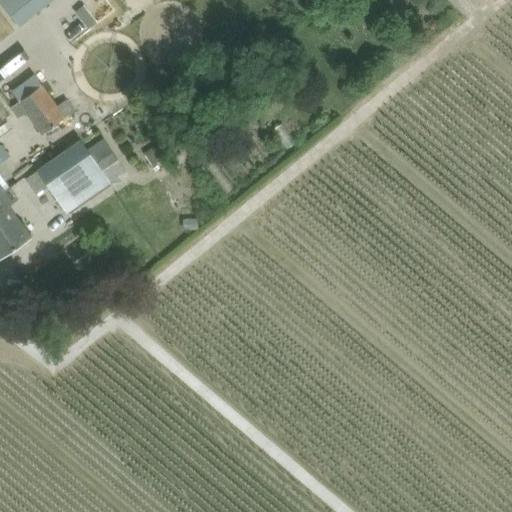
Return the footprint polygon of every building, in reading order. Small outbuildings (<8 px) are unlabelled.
[(0,0),(20,25),(50,0),(0,0)] [(42,134),(65,118),(42,85),(19,101),(11,107),(18,117),(26,112),(42,134)] [(281,136),(297,149),(303,142),(287,129),(281,136)] [(80,140),(38,170),(67,212),(97,192),(110,183),(110,182),(102,171),(80,140)] [(166,156),(157,143),(144,153),(153,166),(166,156)] [(0,174),(0,257),(31,237),(8,204),(16,199),(0,174)] [(198,219),(184,219),(184,230),(198,230),(198,219)]
